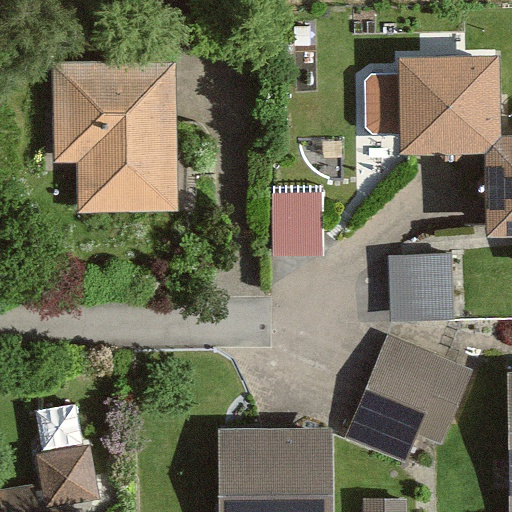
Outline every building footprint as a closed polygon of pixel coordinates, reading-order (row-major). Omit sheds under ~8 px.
[(492,61),(390,59),(390,79),(361,79),(360,134),(392,135),(392,154),(477,155),(476,236),(509,237),(508,264),(511,264),(511,138),(491,138),(492,61)] [(178,212),(178,63),(53,63),(53,165),(79,165),(80,213),(178,212)] [(320,250),(319,189),(273,190),(274,251),(320,250)] [(456,318),(451,253),(389,257),(394,322),(456,318)] [(436,446),(467,373),(387,339),(345,437),(401,461),(411,436),(436,446)] [(329,511),(329,432),(219,432),(218,511),(329,511)] [(62,511),(57,480),(0,489),(0,511),(62,511)]
